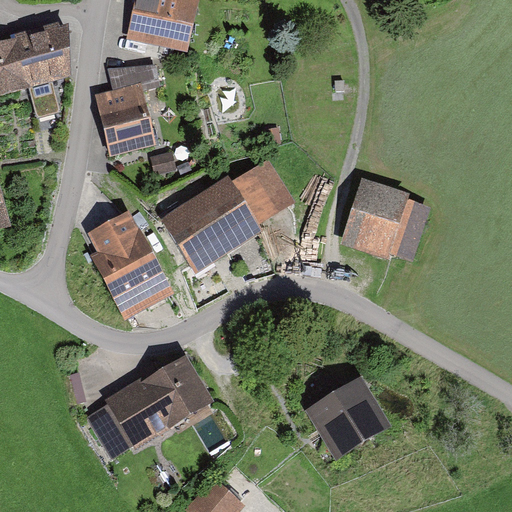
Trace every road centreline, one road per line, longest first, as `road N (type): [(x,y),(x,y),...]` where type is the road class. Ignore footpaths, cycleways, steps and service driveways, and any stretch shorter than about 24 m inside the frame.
road 1 (unclassified): [(170,341),(264,288),(319,291),(511,395)]
road 2 (track): [(0,280),(119,341),(170,341)]
